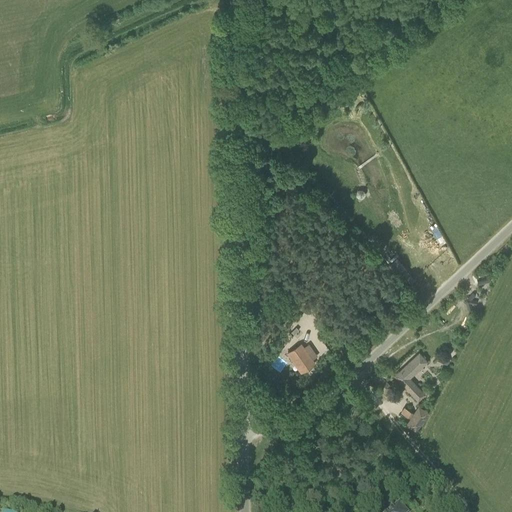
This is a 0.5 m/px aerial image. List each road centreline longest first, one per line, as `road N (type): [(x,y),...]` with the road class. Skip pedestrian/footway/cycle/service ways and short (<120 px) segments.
road 1 (unclassified): [(241,429),(234,0)]
road 2 (unclassified): [(241,429),(295,425),(511,225)]
